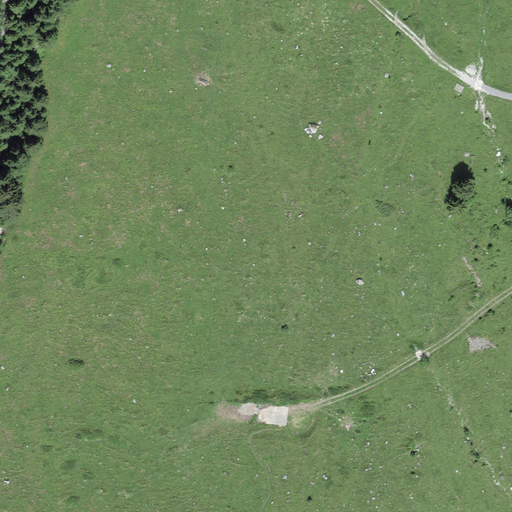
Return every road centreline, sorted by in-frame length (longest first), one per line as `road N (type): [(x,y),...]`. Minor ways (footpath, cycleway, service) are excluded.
road 1 (track): [(511,286),(397,363),(263,429),(265,511)]
road 2 (track): [(373,0),(428,52),(511,97)]
